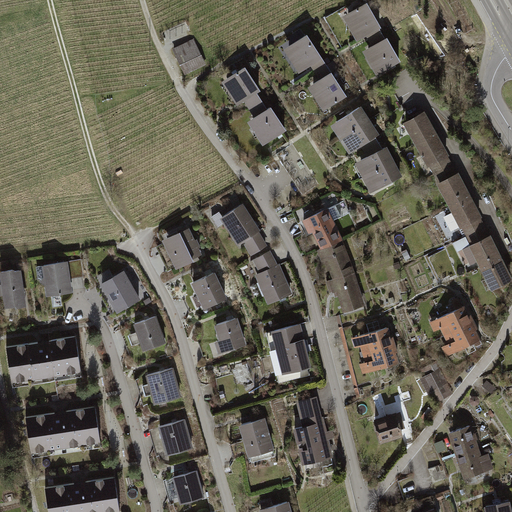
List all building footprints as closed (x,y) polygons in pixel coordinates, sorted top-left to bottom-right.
[(370,3),(345,16),(359,41),(383,29),(370,3)] [(312,34),(288,46),(301,72),(325,59),(312,34)] [(390,38),(366,50),(379,76),(403,63),(390,38)] [(206,65),(193,41),(176,50),(190,75),(206,65)] [(249,66),(226,81),(241,105),(264,91),(249,66)] [(335,71),(310,84),(323,109),(348,97),(335,71)] [(385,133),(366,106),(351,115),(336,126),(355,154),(370,143),(385,133)] [(275,107),(250,120),(264,145),(289,132),(275,107)] [(427,111),(407,122),(493,290),(511,280),(511,275),(508,268),(496,245),(478,210),(465,184),(443,142),(433,122),(427,111)] [(403,177),(388,147),(374,154),(358,162),(373,192),(390,183),(403,177)] [(269,244),(245,205),(225,217),(241,244),(246,242),(253,254),(269,244)] [(354,263),(329,206),(306,216),(313,232),(326,261),(330,271),(338,295),(345,318),(369,311),(354,263)] [(191,227),(166,239),(179,268),(205,256),(191,227)] [(292,294),(274,251),(257,259),(262,272),(257,274),(270,303),(292,294)] [(82,258),(44,264),(49,295),(87,290),(82,258)] [(27,308),(22,269),(0,272),(0,295),(6,294),(9,310),(27,308)] [(126,270),(103,283),(120,312),(143,299),(126,270)] [(229,300),(217,273),(194,282),(206,309),(229,300)] [(471,315),(467,306),(434,323),(449,353),(482,337),(478,328),(471,315)] [(168,343),(159,316),(136,323),(145,351),(168,343)] [(248,344),(239,318),(217,325),(222,341),(216,342),(220,353),(248,344)] [(302,322),(273,329),(285,373),(313,366),(302,322)] [(395,332),(393,326),(357,337),(368,374),(404,363),(402,355),(395,332)] [(79,336),(9,348),(15,383),(85,371),(79,336)] [(174,367),(149,374),(158,404),(183,397),(174,367)] [(440,370),(423,380),(436,402),(454,391),(440,370)] [(336,458),(322,397),(300,402),(305,426),(297,428),(305,465),(336,458)] [(99,407),(28,417),(34,454),(104,443),(99,407)] [(400,412),(378,418),(385,444),(407,438),(400,412)] [(275,450),(267,418),(243,424),(251,456),(275,450)] [(195,447),(187,420),(161,427),(169,454),(195,447)] [(472,423),(448,432),(465,478),(496,466),(491,454),(485,457),(476,435),(472,423)] [(447,479),(442,464),(427,469),(433,485),(447,479)] [(206,496),(200,471),(176,477),(182,502),(206,496)] [(413,476),(399,480),(405,500),(419,496),(413,476)] [(117,477),(48,488),(52,511),(119,511),(123,511),(117,477)] [(511,511),(511,502),(487,506),(488,511),(511,511)] [(291,511),(290,503),(263,509),(263,511),(291,511)]
